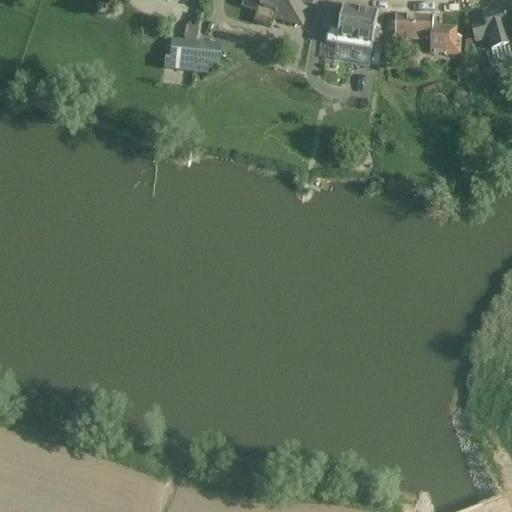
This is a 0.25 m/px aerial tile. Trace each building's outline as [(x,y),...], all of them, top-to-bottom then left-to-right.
[(272,30),(276,18),(302,27),(306,8),(295,4),(296,0),(242,0),(241,6),(257,12),(253,24),(272,30)] [(335,46),(332,60),(369,67),(378,14),(343,7),(339,30),(329,29),(326,44),(335,46)] [(511,35),(506,11),(503,13),(502,7),(481,12),(483,23),(471,26),(475,45),(488,42),(490,52),(511,47),(511,46),(511,35)] [(395,40),(431,41),(430,56),(461,57),(461,36),(457,36),(458,28),(450,27),(433,27),(433,16),(396,16),(395,40)] [(196,65),(197,42),(199,28),(187,27),(184,42),(172,41),(171,60),(166,59),(164,72),(170,72),(195,75),(196,65)] [(401,40),(395,40),(395,38),(384,38),(383,55),(397,55),(402,52),(402,41),(401,40)] [(209,43),(197,42),(196,65),(219,67),(220,57),(217,57),(218,46),(209,45),(209,43)]
